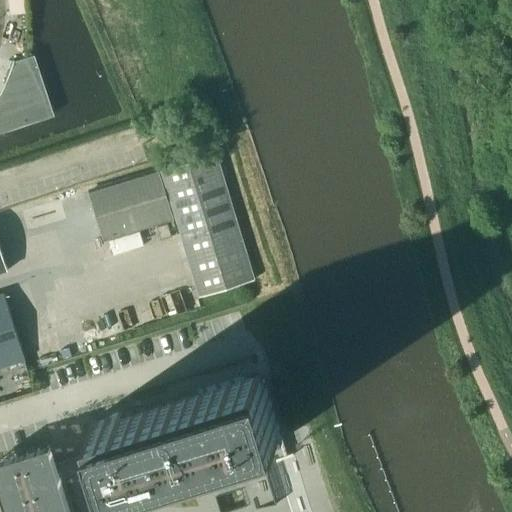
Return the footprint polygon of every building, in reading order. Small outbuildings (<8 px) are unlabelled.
[(0,131),(53,114),(34,54),(13,60),(11,67),(8,74),(5,81),(2,88),(0,91),(0,131)] [(219,150),(91,190),(106,238),(179,216),(203,294),(258,277),(219,150)] [(0,242),(0,271),(8,269),(0,242)] [(0,366),(25,358),(4,293),(0,294),(0,366)] [(115,492),(283,440),(281,434),(263,373),(261,368),(123,410),(92,419),(104,457),(113,486),(115,492)] [(72,511),(60,471),(51,443),(0,458),(0,486),(1,489),(1,490),(7,511),(72,511)]
